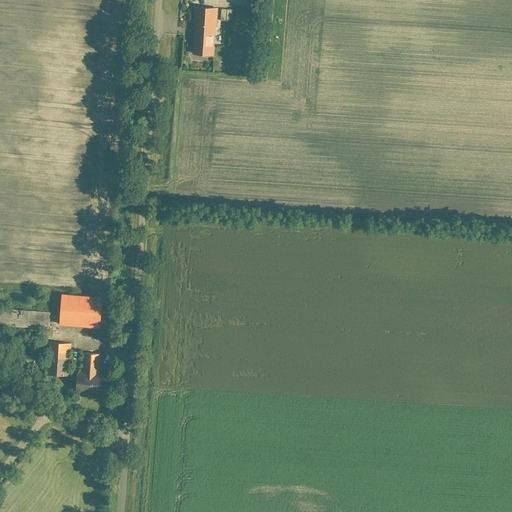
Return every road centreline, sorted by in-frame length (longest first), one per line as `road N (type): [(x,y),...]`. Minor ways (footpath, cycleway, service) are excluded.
road 1 (unclassified): [(157,0),(123,445)]
road 2 (unclassified): [(123,445),(80,436),(0,376)]
